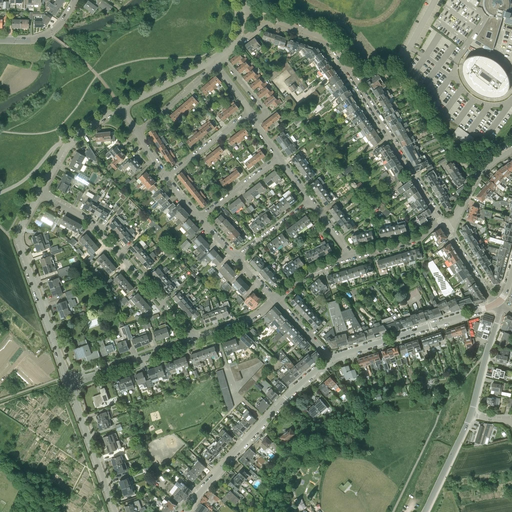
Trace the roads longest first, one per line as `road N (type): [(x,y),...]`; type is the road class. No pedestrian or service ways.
road 1 (residential): [(442,222),(331,43),(271,19)]
road 2 (residential): [(196,336),(98,225),(39,192)]
road 3 (residential): [(186,511),(285,398),(331,358)]
road 4 (residential): [(69,383),(18,240),(39,192)]
road 5 (residential): [(331,358),(497,303)]
road 6 (residential): [(115,511),(69,383)]
road 7 (residential): [(69,383),(196,336)]
